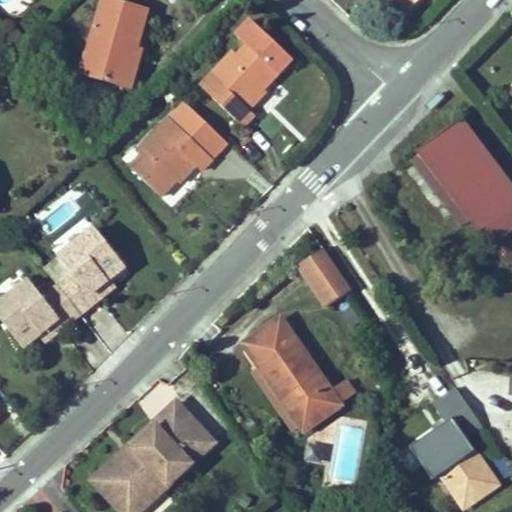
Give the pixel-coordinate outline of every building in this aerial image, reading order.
[(137,50),(148,12),(108,0),(102,0),(82,74),(119,84),(129,47),(137,50)] [(420,0),(396,0),(409,12),(420,0)] [(246,108),(292,60),(251,21),(236,37),(247,47),(252,52),(243,62),(238,57),(234,53),(201,87),(243,127),(255,115),(246,108)] [(131,88),(142,51),(137,50),(129,47),(119,84),(131,88)] [(243,62),(252,52),(247,47),(238,57),(243,62)] [(201,171),(213,159),(171,119),(138,153),(141,157),(147,162),(136,173),(161,197),(193,163),(201,171)] [(472,218),(421,151),(411,159),(461,226),(472,218)] [(136,173),(147,162),(141,157),(131,168),(136,173)] [(109,280),(125,266),(96,229),(59,258),(74,276),(59,287),(80,314),(108,292),(102,285),(109,280)] [(352,290),(324,249),(299,266),(327,307),(352,290)] [(114,287),(109,280),(102,285),(108,292),(114,287)] [(52,336),(80,314),(59,287),(44,300),(30,281),(0,304),(0,318),(23,347),(39,334),(46,329),(52,336)] [(331,392),(281,319),(244,345),(304,431),(341,405),(340,404),(331,392)] [(52,336),(46,329),(39,334),(45,341),(52,336)] [(355,394),(346,381),(338,387),(346,400),(355,394)] [(346,400),(338,387),(331,392),(340,404),(346,400)] [(498,485),(466,439),(483,427),(456,388),(432,404),(446,424),(419,443),(464,509),(498,485)] [(138,511),(139,511),(214,443),(177,403),(153,425),(157,429),(128,455),(125,451),(102,472),(138,511)] [(128,455),(157,429),(153,425),(125,451),(128,455)] [(138,511),(102,472),(93,481),(121,511),(138,511)]
